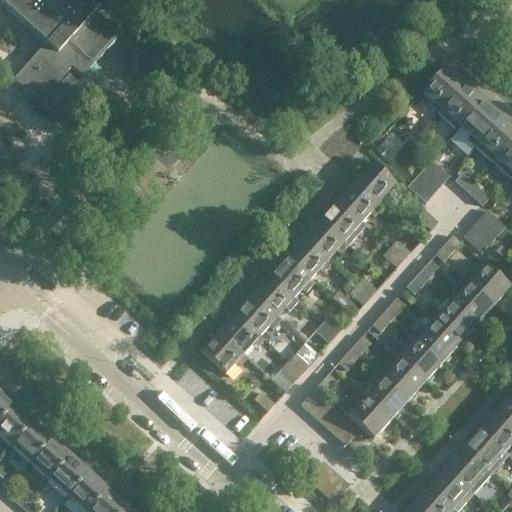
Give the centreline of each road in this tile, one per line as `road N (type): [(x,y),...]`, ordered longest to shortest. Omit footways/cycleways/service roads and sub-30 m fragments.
road 1 (residential): [(15,284),(227,477)]
road 2 (residential): [(284,417),(469,204)]
